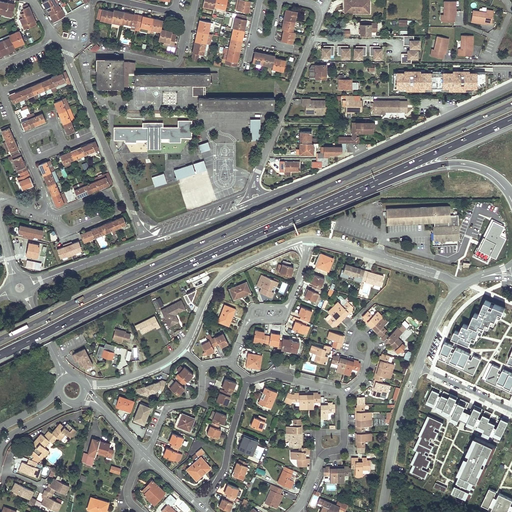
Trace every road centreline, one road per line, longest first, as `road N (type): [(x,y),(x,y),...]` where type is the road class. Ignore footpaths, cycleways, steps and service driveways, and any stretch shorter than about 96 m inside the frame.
road 1 (trunk): [(511,104),(0,338)]
road 2 (trunk): [(0,353),(388,176)]
road 3 (unclassified): [(258,200),(511,85)]
road 4 (residential): [(294,0),(315,6),(319,19),(255,178),(258,200)]
road 5 (residential): [(51,38),(65,47),(148,241)]
road 6 (residential): [(306,239),(221,278),(181,350)]
road 7 (residential): [(458,289),(442,276),(306,239)]
road 8 (secondary): [(418,365),(381,511)]
road 9 (residential): [(248,379),(223,471),(199,504)]
road 10 (trunk): [(388,176),(511,118)]
road 11 (residential): [(294,510),(321,458),(343,445),(341,394)]
road 12 (trunk): [(388,176),(474,165),(511,192)]
road 13 (unclassified): [(27,285),(148,241)]
road 14 (residential): [(0,89),(41,188),(39,201)]
